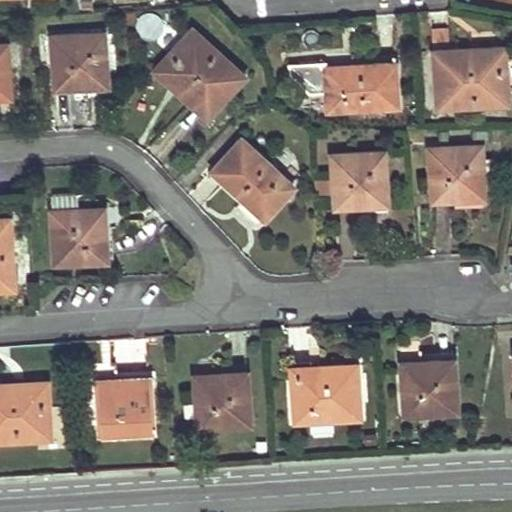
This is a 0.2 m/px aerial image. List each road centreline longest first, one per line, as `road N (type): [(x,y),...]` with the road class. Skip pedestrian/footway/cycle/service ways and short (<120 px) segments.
road 1 (tertiary): [(35,511),(511,483)]
road 2 (residential): [(247,311),(204,237),(120,157),(76,146),(0,151)]
road 3 (residential): [(247,311),(413,300),(511,304)]
road 4 (residential): [(0,326),(247,311)]
